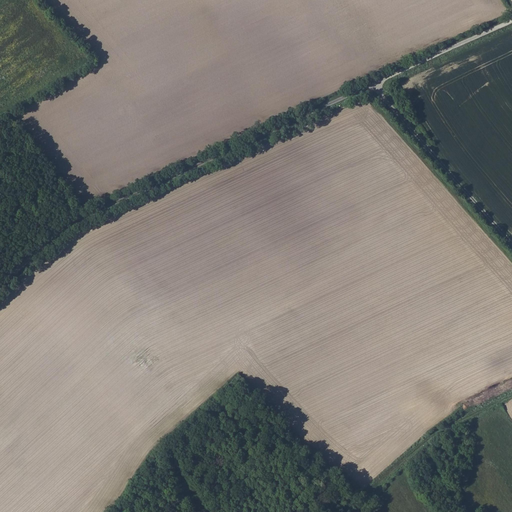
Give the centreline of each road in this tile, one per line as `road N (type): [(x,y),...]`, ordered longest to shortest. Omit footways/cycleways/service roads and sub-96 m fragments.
road 1 (track): [(378,84),(96,209),(0,283)]
road 2 (track): [(378,84),(511,243)]
road 3 (track): [(511,20),(378,84)]
